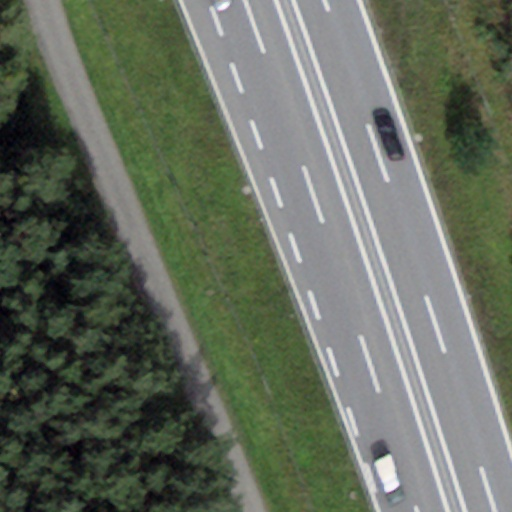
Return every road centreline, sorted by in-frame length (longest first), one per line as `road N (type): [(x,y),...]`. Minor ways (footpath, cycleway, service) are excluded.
road 1 (track): [(236,511),(51,0)]
road 2 (trunk): [(247,0),(418,511)]
road 3 (trunk): [(492,511),(329,0)]
